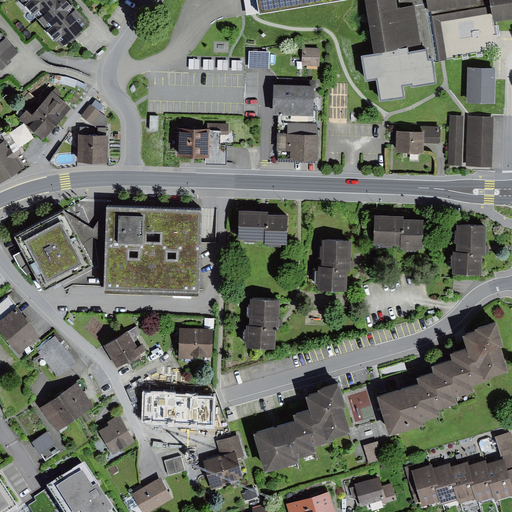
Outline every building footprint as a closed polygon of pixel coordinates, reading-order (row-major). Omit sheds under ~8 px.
[(66,0),(21,0),(21,1),(26,6),(24,9),(33,19),(39,15),(42,19),(38,22),(44,29),(49,24),(53,29),(48,33),(63,50),(70,44),(71,46),(82,36),(80,34),(90,26),(67,0),(66,0)] [(244,0),(246,14),(329,0),(244,0)] [(389,0),(357,0),(365,56),(419,49),(413,7),(391,10),(389,0)] [(474,0),(420,0),(422,11),(475,4),(474,0)] [(511,0),(483,0),(487,23),(511,19),(511,0)] [(0,72),(2,74),(13,64),(11,62),(20,54),(0,30),(0,72)] [(320,49),(303,49),(303,66),(319,67),(320,49)] [(418,51),(358,58),(360,78),(371,77),(373,97),(397,94),(395,84),(403,83),(403,88),(431,84),(428,58),(419,59),(418,51)] [(269,53),(249,52),(249,69),(269,69),(269,53)] [(490,71),(463,70),(461,105),(488,106),(490,71)] [(316,81),(275,79),(275,85),(274,86),(272,118),(280,118),(279,134),(317,135),(317,123),(314,123),(314,110),(321,110),(322,98),(315,98),(316,81)] [(62,95),(55,89),(46,99),(41,95),(35,102),(41,107),(37,112),(55,127),(71,110),(58,99),(62,95)] [(89,124),(98,113),(88,105),(79,116),(89,124)] [(55,127),(37,112),(33,117),(26,111),(18,120),(43,141),(55,127)] [(158,117),(150,117),(150,131),(158,132),(158,117)] [(461,119),(448,118),(447,165),(460,166),(461,119)] [(491,119),(466,118),(465,168),(490,168),(491,119)] [(208,124),(208,132),(207,160),(207,165),(227,165),(227,145),(220,145),(220,132),(229,132),(229,124),(208,124)] [(80,135),(79,135),(78,165),(108,165),(109,137),(106,136),(106,128),(98,128),(97,136),(88,136),(89,127),(80,127),(80,135)] [(421,134),(396,132),(395,153),(422,154),(423,141),(442,142),(443,128),(422,127),(421,134)] [(208,132),(178,131),(177,159),(207,160),(208,132)] [(317,135),(279,134),(277,153),(290,154),(290,162),(317,163),(317,135)] [(5,143),(0,146),(0,184),(23,169),(5,143)] [(201,207),(107,202),(107,208),(106,241),(104,285),(198,288),(201,207)] [(64,206),(14,232),(23,249),(13,254),(20,267),(27,273),(34,270),(43,286),(93,261),(84,244),(67,211),(64,206)] [(263,206),(239,206),(239,235),(264,235),(264,239),(287,240),(288,210),(267,209),(267,206),(263,206)] [(93,227),(67,211),(84,244),(94,236),(106,241),(107,208),(93,227)] [(398,211),(375,211),(374,240),(400,240),(400,242),(422,243),(422,215),(404,215),(404,211),(398,211)] [(486,221),(457,219),(456,247),(454,247),(453,268),(481,269),(482,250),(485,250),(485,247),(486,221)] [(352,237),(323,236),(322,260),(318,259),(318,285),(347,286),(348,266),(351,267),(351,262),(352,237)] [(8,294),(0,300),(0,326),(20,351),(41,334),(8,294)] [(280,295),(252,294),(251,319),(247,319),(246,341),(274,343),(274,322),(279,322),(280,295)] [(505,339),(498,314),(473,320),(474,323),(460,326),(465,342),(451,346),(453,354),(451,354),(455,369),(473,363),(477,376),(489,373),(488,370),(508,364),(501,340),(505,339)] [(127,328),(103,342),(116,363),(144,347),(142,343),(138,346),(132,337),(141,332),(137,325),(128,330),(127,328)] [(213,327),(179,325),(178,357),(193,358),(193,352),(211,353),(213,327)] [(55,335),(37,350),(58,376),(77,361),(55,335)] [(455,369),(451,354),(430,359),(433,366),(416,372),(418,379),(422,394),(443,389),(446,401),(458,398),(457,391),(475,386),(473,378),(477,376),(473,363),(455,369)] [(292,408),(294,415),(297,428),(322,421),(326,434),(352,427),(339,377),(318,383),(318,385),(305,389),(309,403),(292,408)] [(418,379),(378,391),(390,431),(424,420),(423,415),(440,410),(438,402),(446,401),(443,389),(422,394),(418,379)] [(65,388),(60,392),(76,415),(94,403),(78,380),(65,388)] [(60,392),(41,405),(57,428),(76,415),(60,392)] [(169,395),(145,394),(144,421),(169,421),(169,423),(191,423),(191,425),(212,426),(213,399),(191,398),(191,397),(169,396),(169,395)] [(109,422),(99,428),(114,453),(136,440),(120,412),(107,420),(109,422)] [(294,415),(254,426),(265,466),(300,457),(299,452),(317,447),(315,440),(327,436),(326,434),(322,421),(297,428),(294,415)] [(496,434),(503,456),(511,484),(511,454),(511,455),(511,454),(511,434),(510,429),(496,434)] [(47,430),(32,438),(40,452),(55,444),(47,430)] [(220,457),(200,462),(207,488),(239,479),(234,461),(246,458),(238,433),(215,439),(220,457)] [(377,442),(362,446),(368,464),(382,460),(377,442)] [(191,452),(184,453),(188,470),(195,468),(191,452)] [(181,456),(165,459),(168,473),(184,469),(181,456)] [(503,456),(487,460),(497,493),(498,496),(511,491),(511,484),(503,456)] [(486,457),(467,462),(477,496),(478,499),(497,493),(487,460),(486,457)] [(467,459),(450,463),(459,497),(460,501),(477,496),(467,462),(467,459)] [(423,460),(404,464),(414,502),(420,500),(421,504),(440,499),(432,466),(431,463),(424,464),(423,460)] [(449,461),(432,466),(440,499),(441,502),(459,497),(450,463),(449,461)] [(115,511),(85,463),(49,485),(65,511),(115,511)] [(115,464),(109,468),(113,473),(119,469),(115,464)] [(379,475),(355,482),(362,504),(383,498),(384,503),(398,498),(392,482),(381,485),(379,475)] [(162,476),(133,492),(145,511),(173,496),(162,476)] [(0,511),(6,511),(17,505),(0,479),(0,511)] [(329,489),(286,502),(288,511),(334,511),(336,511),(329,489)] [(253,510),(247,511),(266,511),(266,510),(269,509),(267,501),(251,506),(253,510)]
